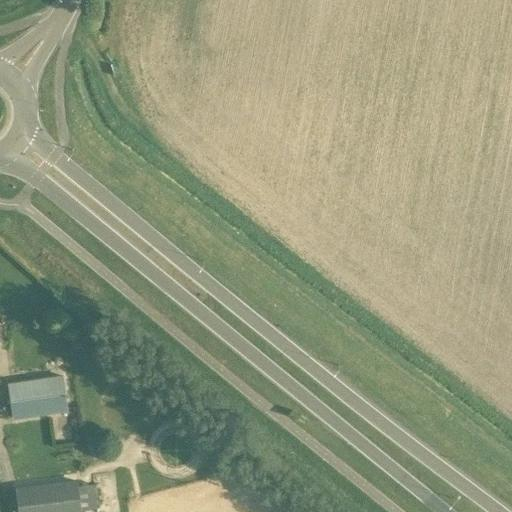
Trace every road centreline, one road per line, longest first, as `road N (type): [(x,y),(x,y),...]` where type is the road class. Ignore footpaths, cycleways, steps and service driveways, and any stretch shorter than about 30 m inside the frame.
road 1 (secondary): [(493,511),(30,136)]
road 2 (secondary): [(7,161),(444,511)]
